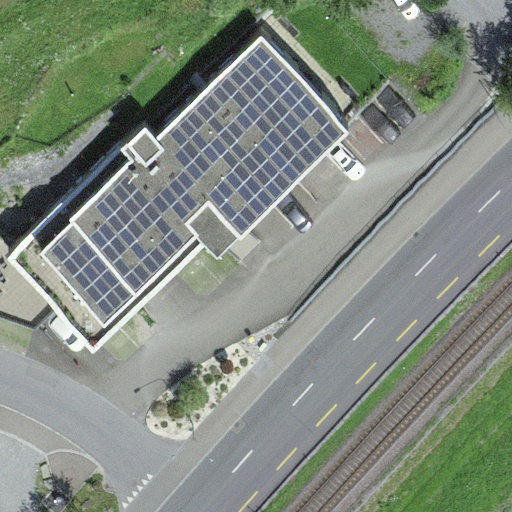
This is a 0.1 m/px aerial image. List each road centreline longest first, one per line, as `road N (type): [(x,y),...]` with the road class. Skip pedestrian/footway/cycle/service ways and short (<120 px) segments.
road 1 (primary): [(211,510),(511,196)]
road 2 (residential): [(211,510),(101,424),(0,382)]
